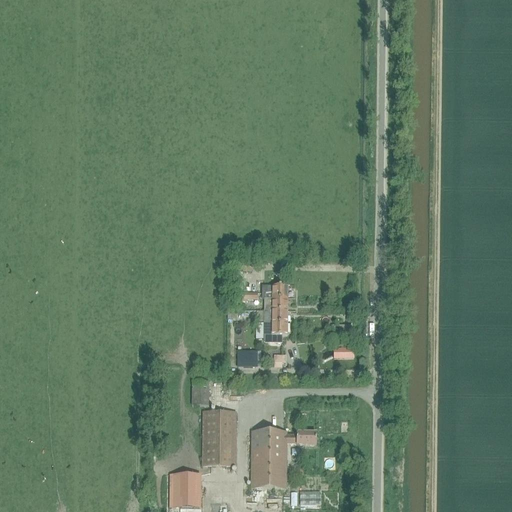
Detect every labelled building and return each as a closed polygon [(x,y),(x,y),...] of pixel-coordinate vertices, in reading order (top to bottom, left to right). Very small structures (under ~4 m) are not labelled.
[(250,274),(250,265),(234,264),(234,274),(250,274)] [(288,300),(288,288),(262,287),(262,299),(266,299),(266,300),(288,300)] [(247,304),(247,301),(258,301),(258,295),(243,295),(242,304),(247,304)] [(288,300),(266,300),(264,300),(264,312),(287,312),(288,300)] [(287,325),(287,312),(264,312),(264,313),(257,313),(257,323),(264,323),(264,324),(287,325)] [(287,337),(287,325),(264,324),(264,344),(265,346),(282,346),(282,337),(287,337)] [(237,364),(248,363),(248,355),(236,355),(237,364)] [(284,371),(284,360),(273,360),(273,371),(284,371)] [(207,384),(191,384),(191,408),(207,408),(207,384)] [(235,414),(201,414),(201,469),(235,469),(235,414)] [(315,447),(315,434),(296,434),(295,437),(285,436),(285,434),(251,434),(250,491),(285,491),(285,445),(295,445),(295,447),(315,447)] [(177,511),(198,511),(199,489),(179,488),(177,511)] [(313,493),(293,493),(293,506),(313,506),(313,493)]
